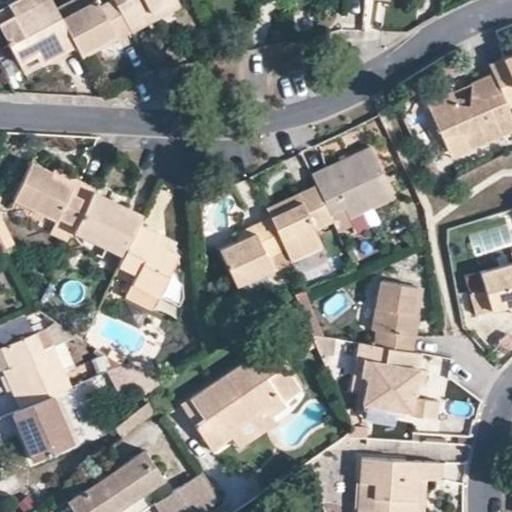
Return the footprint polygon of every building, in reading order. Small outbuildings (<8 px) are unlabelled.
[(0,20),(40,0),(10,0),(0,5),(0,20)] [(70,36),(50,0),(40,0),(0,20),(0,26),(17,62),(37,53),(70,36)] [(127,27),(112,0),(50,0),(70,36),(75,44),(79,52),(127,27)] [(143,15),(171,0),(112,0),(127,27),(129,31),(130,32),(147,23),(143,15)] [(171,0),(143,15),(147,23),(180,6),(176,0),(171,0)] [(81,57),(130,32),(129,31),(127,27),(79,52),(81,57)] [(75,44),(70,36),(37,53),(40,61),(75,44)] [(511,63),(493,72),(505,100),(511,96),(511,63)] [(493,72),(488,64),(466,73),(464,96),(455,100),(447,82),(421,93),(438,129),(456,121),(465,140),(511,119),(511,115),(505,100),(493,72)] [(464,96),(466,73),(447,82),(455,100),(464,96)] [(446,148),(465,140),(456,121),(438,129),(446,148)] [(316,174),(321,184),(334,212),(347,206),(352,217),(366,211),(398,196),(376,147),(316,174)] [(94,193),(96,190),(78,181),(74,189),(52,179),(54,174),(34,164),(16,201),(59,222),(60,218),(78,227),(94,193)] [(74,189),(78,181),(56,170),(54,174),(52,179),(74,189)] [(321,184),(289,199),(293,207),(274,216),(289,248),(295,261),(327,246),(319,228),(337,220),(334,212),(321,184)] [(0,191),(0,232),(4,240),(8,248),(16,244),(0,210),(0,207),(4,193),(0,191)] [(144,217),(94,193),(78,227),(75,234),(125,258),(139,227),(144,217)] [(293,207),(289,199),(271,207),(274,216),(293,207)] [(356,224),(352,217),(347,206),(334,212),(337,220),(342,230),(356,224)] [(373,225),(366,211),(352,217),(356,224),(359,231),(373,225)] [(274,216),(253,225),(257,233),(239,241),(222,249),(238,286),(276,269),(271,257),(289,248),(274,216)] [(257,233),(253,225),(236,233),(239,241),(257,233)] [(175,257),(155,247),(160,237),(139,227),(125,258),(120,268),(137,277),(133,286),(128,283),(123,293),(127,295),(126,299),(153,312),(179,258),(175,257)] [(180,246),(160,237),(155,247),(175,257),(180,246)] [(511,261),(482,270),(488,289),(493,309),(511,303),(511,261)] [(120,268),(115,277),(128,283),(133,286),(137,277),(120,268)] [(472,293),(488,289),(482,270),(467,275),(472,293)] [(415,314),(419,288),(383,282),(375,331),(380,332),(378,347),(414,353),(420,315),(415,314)] [(424,289),(419,288),(415,314),(420,315),(424,289)] [(493,309),(488,289),(472,293),(478,313),(493,309)] [(305,290),(295,294),(312,334),(325,335),(305,290)] [(55,347),(48,331),(38,335),(45,351),(55,347)] [(325,335),(312,334),(323,358),(330,349),(332,337),(325,335)] [(61,394),(73,389),(55,347),(45,351),(38,335),(6,350),(14,369),(25,392),(19,395),(25,410),(55,397),(61,394)] [(368,345),(360,344),(355,376),(363,377),(368,345)] [(378,347),(368,345),(363,377),(369,378),(364,406),(413,414),(416,398),(417,387),(423,354),(414,353),(378,347)] [(107,355),(120,364),(124,358),(110,349),(107,355)] [(268,415),(284,404),(283,401),(300,389),(274,351),(264,357),(258,349),(189,396),(204,417),(193,423),(211,449),(231,436),(227,431),(261,407),(268,415)] [(127,359),(120,364),(126,371),(132,366),(127,359)] [(156,384),(139,363),(134,368),(132,366),(126,371),(130,376),(144,393),(156,384)] [(120,364),(110,368),(117,382),(130,376),(126,371),(120,364)] [(25,392),(14,369),(8,372),(19,395),(25,392)] [(426,388),(429,372),(420,371),(417,387),(421,388),(426,388)] [(61,394),(55,397),(77,445),(82,442),(61,394)] [(55,397),(25,410),(16,414),(37,462),(77,445),(55,397)] [(152,413),(145,397),(112,424),(122,436),(152,413)] [(438,421),(441,402),(419,399),(416,398),(413,414),(412,417),(438,421)] [(268,415),(261,407),(227,431),(231,436),(238,447),(274,424),(268,415)] [(108,511),(146,486),(162,476),(142,446),(66,498),(75,511),(108,511)] [(360,456),(359,481),(373,481),(371,507),(357,507),(356,511),(412,511),(415,476),(425,477),(437,477),(438,460),(360,456)] [(195,511),(218,497),(198,470),(171,489),(157,498),(167,511),(195,511)] [(171,489),(162,476),(146,486),(155,500),(157,498),(171,489)] [(422,511),(425,477),(415,476),(412,511),(422,511)] [(359,481),(358,481),(357,507),(371,507),(373,481),(359,481)] [(167,511),(157,498),(155,500),(151,502),(157,511),(167,511)]
